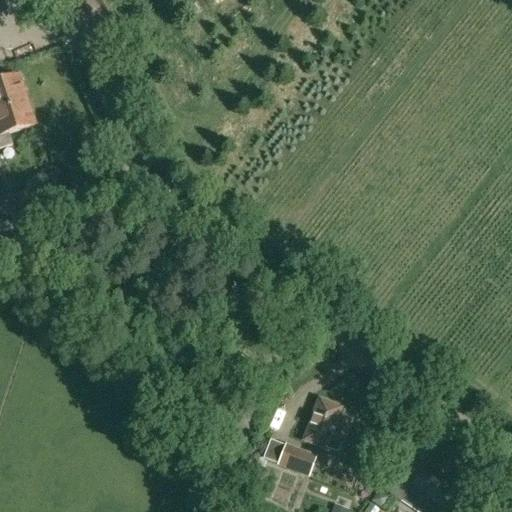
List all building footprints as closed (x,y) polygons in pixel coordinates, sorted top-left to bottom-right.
[(0,83),(0,111),(28,102),(20,77),(0,83)] [(36,127),(28,102),(0,111),(0,150),(13,147),(9,136),(36,127)] [(0,244),(4,243),(2,236),(41,225),(33,195),(0,204),(0,244)] [(305,442),(326,450),(330,438),(343,442),(350,422),(338,418),(341,409),(319,402),(305,442)] [(279,466),(278,467),(309,478),(316,458),(286,447),(279,466)] [(393,472),(371,501),(383,509),(388,500),(382,495),(385,490),(392,494),(390,496),(401,503),(401,504),(406,495),(431,511),(440,511),(453,493),(440,484),(441,482),(435,478),(433,480),(421,472),(423,469),(412,462),(403,476),(393,472)]
